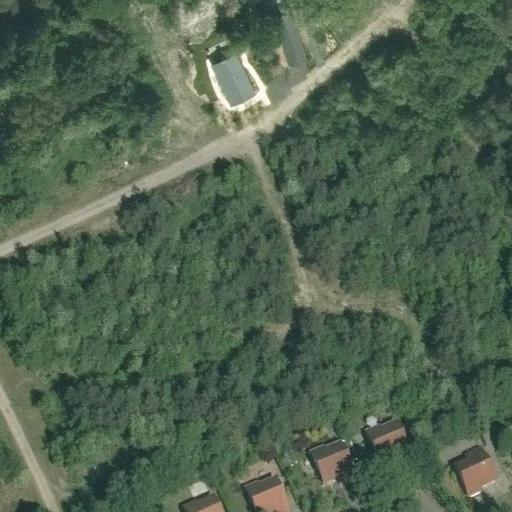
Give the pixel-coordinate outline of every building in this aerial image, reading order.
[(231,104),(254,93),(234,53),(225,57),(224,56),(220,58),(221,60),(212,64),(231,104)] [(408,459),(394,426),(379,432),(378,429),(365,435),(378,465),(379,465),(379,464),(384,462),(384,463),(388,461),(388,460),(392,459),(395,465),(408,459)] [(353,480),(345,462),(354,458),(348,443),(324,453),(322,450),(310,455),(323,486),(324,486),(323,485),(328,483),(329,484),(333,482),(332,481),(336,480),(339,486),(353,480)] [(455,468),(454,469),(468,499),(480,493),(479,490),(494,483),(478,450),(465,457),(468,463),(464,465),(463,464),(459,466),(460,467),(455,469),(455,468)] [(286,511),(274,482),(258,489),(257,486),(245,491),(253,511),(286,511)] [(216,511),(211,500),(196,507),(195,504),(183,509),(183,511),(216,511)]
